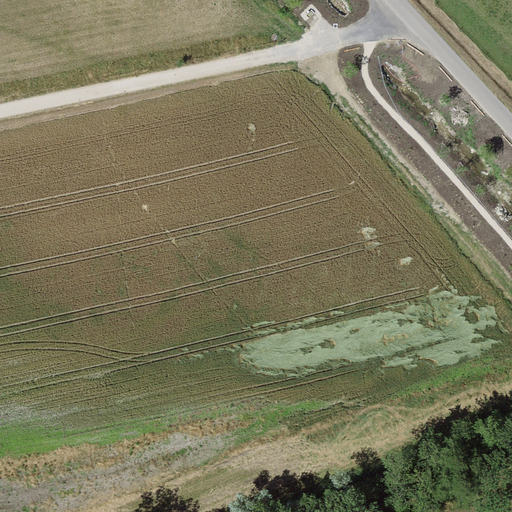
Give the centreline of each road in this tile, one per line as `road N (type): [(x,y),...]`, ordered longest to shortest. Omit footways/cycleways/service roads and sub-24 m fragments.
road 1 (track): [(414,21),(0,110)]
road 2 (unclassified): [(395,0),(511,127)]
